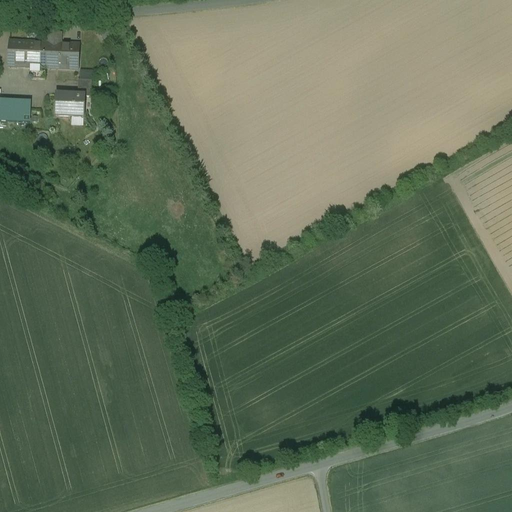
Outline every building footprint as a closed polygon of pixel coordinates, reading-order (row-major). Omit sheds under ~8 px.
[(61,35),(49,34),(48,45),(61,45),(61,35)] [(48,45),(10,43),(9,68),(31,69),(31,68),(37,69),(37,81),(45,81),(45,70),(78,71),(79,46),(61,45),(48,45)] [(92,82),(78,81),(78,97),(85,97),(85,98),(91,99),(92,82)] [(78,97),(56,96),(55,118),(84,119),(85,98),(85,97),(78,97)] [(41,109),(0,107),(0,120),(40,122),(41,109)]
